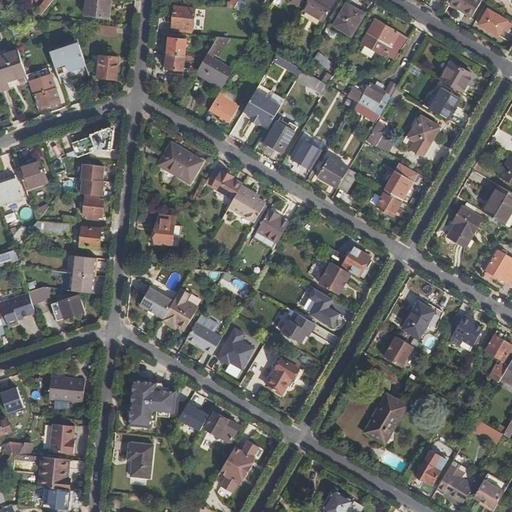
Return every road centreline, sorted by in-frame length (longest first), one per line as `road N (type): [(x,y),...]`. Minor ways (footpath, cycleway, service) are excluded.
road 1 (residential): [(139,96),(405,255)]
road 2 (residential): [(113,329),(139,96)]
road 3 (residential): [(113,329),(298,438)]
road 4 (residential): [(298,438),(405,255)]
road 5 (residential): [(405,255),(511,74)]
road 6 (residential): [(94,511),(113,329)]
road 7 (residential): [(0,142),(139,96)]
road 8 (residential): [(298,438),(423,511)]
road 9 (residential): [(392,0),(511,69)]
road 10 (residential): [(405,255),(511,317)]
